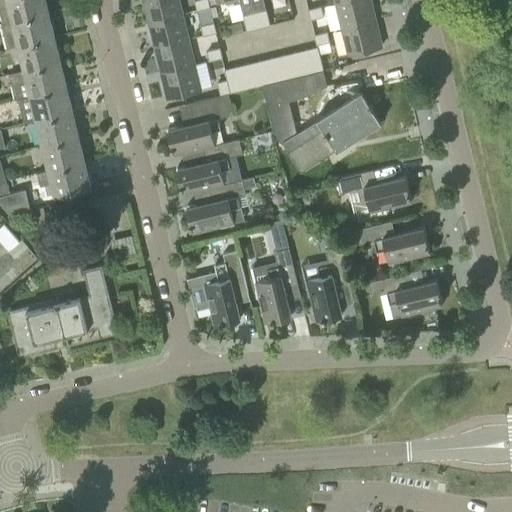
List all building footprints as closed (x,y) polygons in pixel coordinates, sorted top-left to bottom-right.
[(0,0),(0,15),(2,22),(48,11),(45,0),(0,0)] [(142,0),(148,21),(182,13),(178,0),(142,0)] [(207,0),(193,0),(196,10),(209,7),(207,0)] [(216,0),(217,2),(224,0),(225,0),(226,3),(226,2),(230,2),(236,0),(238,0),(243,17),(246,30),(257,27),(250,0),(216,0)] [(250,0),(257,27),(269,24),(263,0),(250,0)] [(375,19),(370,0),(344,0),(335,2),(341,27),(375,19)] [(321,6),(308,9),(310,19),(323,16),(321,6)] [(54,36),(48,11),(2,22),(0,22),(0,24),(6,48),(17,45),(54,36)] [(188,38),(182,13),(148,21),(154,46),(188,38)] [(381,45),(375,19),(341,27),(347,53),(381,45)] [(203,35),(215,32),(216,32),(214,22),(200,25),(203,35)] [(240,22),(227,26),(230,34),(243,31),(240,22)] [(327,31),(314,34),(316,44),(330,41),(327,31)] [(60,61),(54,36),(17,45),(23,70),(60,61)] [(194,63),(188,38),(154,46),(160,71),(194,63)] [(318,46),(316,46),(305,49),(311,71),(323,68),(318,46)] [(220,47),(219,47),(207,50),(209,60),(222,57),(220,47)] [(311,71),(305,49),(294,51),(299,74),(311,71)] [(299,74),(294,51),(282,54),(287,76),(299,74)] [(287,76),(282,54),(270,57),(276,79),(287,76)] [(276,79),(270,57),(259,60),(264,82),(276,79)] [(264,82),(259,60),(247,63),(252,85),(261,83),(264,82)] [(60,61),(23,70),(7,74),(10,86),(12,85),(15,98),(18,98),(66,86),(60,61)] [(200,89),(194,63),(160,71),(166,97),(200,89)] [(252,85),(247,63),(235,65),(241,88),(252,85)] [(241,88),(235,65),(224,68),(226,79),(229,91),(241,88)] [(264,82),(261,83),(273,130),(281,143),(282,142),(300,171),(337,148),(338,149),(380,122),(361,90),(318,117),(318,118),(317,118),(296,133),(287,98),(327,86),(323,68),(311,71),(299,74),(287,76),(276,79),(264,82)] [(229,91),(226,79),(217,82),(220,95),(226,93),(230,93),(229,91)] [(72,111),(66,86),(18,98),(24,123),(34,120),(72,111)] [(231,113),(228,100),(226,93),(220,95),(205,98),(186,103),(190,123),(167,128),(173,154),(209,145),(215,144),(211,129),(219,127),(216,116),(231,113)] [(78,136),(72,111),(34,120),(40,145),(78,136)] [(84,161),(78,136),(40,145),(46,170),(84,161)] [(240,138),(215,144),(209,145),(213,159),(176,167),(182,193),(220,184),(225,183),(221,168),(230,166),(227,155),(243,152),(240,138)] [(90,186),(84,161),(46,170),(36,173),(39,186),(50,183),(53,195),(90,186)] [(365,170),(346,175),(336,178),(340,193),(348,191),(354,214),(369,211),(369,213),(384,209),(383,207),(411,200),(405,175),(368,184),(365,170)] [(242,179),(225,183),(220,184),(224,198),(186,207),(192,231),(219,225),(219,227),(235,223),(232,208),(239,206),(237,195),(245,193),(242,179)] [(10,192),(6,180),(0,181),(0,203),(9,214),(30,209),(25,189),(10,192)] [(4,222),(0,225),(0,241),(8,250),(20,240),(4,222)] [(383,222),(364,226),(354,229),(358,244),(373,241),(376,251),(384,249),(387,264),(403,260),(402,258),(429,251),(423,226),(387,235),(383,222)] [(123,236),(112,236),(113,253),(135,251),(133,229),(122,230),(123,236)] [(300,295),(295,276),(286,237),(273,240),(276,250),(273,250),(277,266),(267,268),(269,277),(253,281),(257,295),(259,294),(265,322),(290,315),(286,299),(300,295)] [(332,277),(346,274),(339,244),(324,248),(326,256),(300,262),(304,278),(307,293),(309,292),(316,319),(341,313),(332,277)] [(217,279),(188,286),(193,306),(195,306),(209,303),(210,305),(214,324),(219,323),(223,322),(239,318),(235,302),(234,295),(247,291),(247,290),(237,249),(222,253),(224,261),(214,264),(215,270),(217,279)] [(101,264),(82,269),(88,294),(57,301),(56,298),(7,309),(16,349),(34,345),(36,352),(54,347),(51,333),(64,330),(65,334),(96,326),(99,336),(117,332),(101,264)] [(386,292),(389,303),(397,301),(401,316),(415,313),(415,311),(442,304),(436,279),(407,286),(403,272),(367,281),(371,296),(386,292)]
